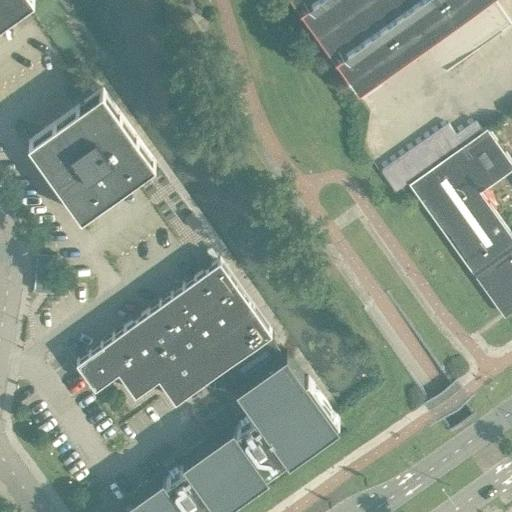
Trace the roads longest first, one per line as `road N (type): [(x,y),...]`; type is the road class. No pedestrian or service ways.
road 1 (secondary): [(511,411),(371,511)]
road 2 (unknown): [(0,354),(108,291)]
